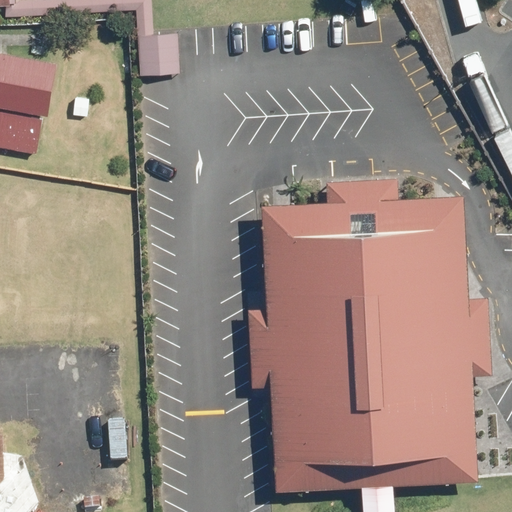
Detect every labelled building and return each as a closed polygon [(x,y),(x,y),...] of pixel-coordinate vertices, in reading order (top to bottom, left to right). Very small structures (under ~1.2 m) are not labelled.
[(10,0),(11,16),(140,10),(141,33),(143,33),(145,71),(183,69),(181,31),(157,33),(155,0),(10,0)] [(55,60),(0,49),(0,105),(44,114),(55,60)] [(45,119),(0,110),(0,145),(38,153),(45,119)] [(473,300),(469,200),(406,203),(405,178),(334,181),(335,206),(262,209),(266,308),(249,309),(252,388),(269,388),(273,482),(370,478),(399,477),(480,474),(476,377),(493,376),(490,299),(473,300)] [(131,417),(114,418),(115,458),(132,457),(131,417)] [(0,511),(35,511),(44,502),(28,456),(10,451),(8,436),(0,436),(0,511)] [(400,511),(399,477),(370,478),(370,511),(400,511)]
